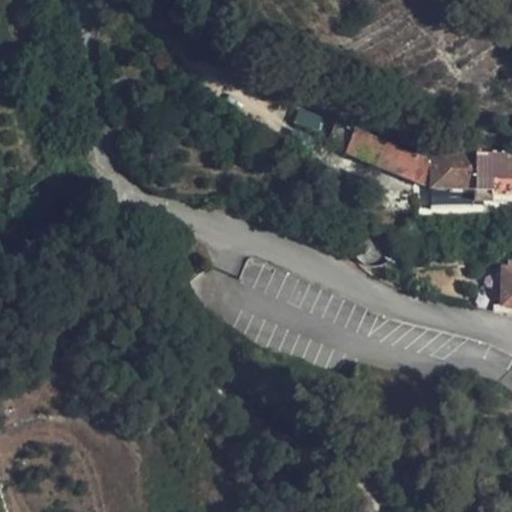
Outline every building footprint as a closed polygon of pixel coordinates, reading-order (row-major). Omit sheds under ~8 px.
[(292,124),(329,138),(334,123),(339,111),(302,97),(292,124)] [(334,123),(329,138),(347,145),(352,130),(334,123)] [(283,161),(290,147),(259,130),(244,156),(263,159),(278,158),(283,161)] [(352,130),(347,145),(344,155),(430,191),(430,163),(352,130)] [(430,153),(430,163),(430,191),(467,193),(477,182),(511,182),(511,161),(506,162),(506,156),(430,153)] [(511,308),(511,268),(500,268),(501,308),(511,308)]
